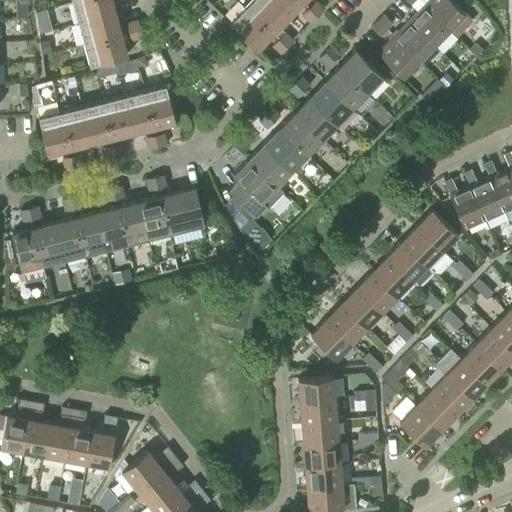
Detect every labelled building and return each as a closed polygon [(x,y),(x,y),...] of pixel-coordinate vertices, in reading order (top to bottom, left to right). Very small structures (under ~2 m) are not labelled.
[(115,10),(112,0),(72,0),(78,21),(115,10)] [(273,31),(288,15),(272,0),(249,0),(246,4),(273,31)] [(272,0),(288,15),(303,0),(272,0)] [(314,0),(309,6),(317,15),(324,9),(314,0)] [(433,44),(436,41),(449,28),(420,0),(408,0),(418,9),(408,19),(433,44)] [(472,19),(465,12),(452,0),(420,0),(449,28),(456,35),(472,19)] [(257,48),(273,31),(246,4),(229,21),(257,48)] [(311,21),(317,15),(309,6),(302,13),(311,21)] [(121,32),(116,11),(115,10),(78,21),(84,42),(121,32)] [(378,19),(387,27),(393,21),(384,13),(378,19)] [(129,30),(141,27),(139,19),(126,22),(129,30)] [(380,34),(387,27),(378,19),(372,25),(380,34)] [(418,59),(431,46),(433,44),(408,19),(393,34),(418,59)] [(131,39),(143,36),(141,27),(129,30),(131,39)] [(287,46),(294,39),(285,31),(279,37),(287,46)] [(121,32),(84,42),(90,64),(127,54),(121,32)] [(403,75),(418,59),(393,34),(377,50),(403,75)] [(281,52),(287,46),(279,37),(272,44),(281,52)] [(340,52),(331,43),(325,50),(334,58),(340,52)] [(339,65),(366,92),(382,75),(355,48),(339,65)] [(327,65),(334,58),(325,50),(318,56),(327,65)] [(350,107),(366,92),(339,65),(323,81),(350,107)] [(296,81),(305,90),(311,83),(302,74),(296,81)] [(298,96),(305,90),(296,81),(289,87),(298,96)] [(336,123),(350,107),(323,81),(309,96),(336,123)] [(28,93),(27,83),(19,83),(20,94),(28,93)] [(144,88),(153,125),(175,120),(165,83),(144,88)] [(132,131),(153,125),(144,88),(122,93),(132,131)] [(434,98),(432,96),(427,91),(421,97),(428,104),(434,98)] [(111,136),(132,131),(122,93),(102,99),(111,136)] [(320,139),(336,123),(309,96),(293,112),(320,139)] [(90,141),(111,136),(102,99),(81,104),(90,141)] [(69,146),(90,141),(81,104),(60,109),(69,146)] [(265,112),(274,121),(280,114),(271,105),(265,112)] [(47,152),(69,146),(60,109),(38,114),(47,152)] [(267,127),(274,121),(265,112),(258,118),(267,127)] [(305,154),(320,139),(293,112),(278,127),(305,154)] [(291,168),(305,154),(278,127),(264,142),(291,168)] [(158,146),(167,143),(164,131),(155,134),(158,146)] [(149,148),(158,146),(155,134),(146,136),(149,148)] [(235,143),(244,152),(250,145),(242,136),(235,143)] [(113,144),(116,156),(125,154),(122,142),(113,144)] [(275,184),(291,168),(264,142),(249,158),(275,184)] [(237,158),(244,152),(235,143),(228,149),(237,158)] [(107,158),(116,156),(113,144),(104,146),(107,158)] [(511,153),(510,149),(503,153),(509,166),(508,166),(511,176),(511,153)] [(71,154),(74,167),(83,165),(80,152),(71,154)] [(65,169),(74,167),(71,154),(62,156),(65,169)] [(256,215),(266,204),(268,206),(282,192),(275,184),(249,158),(234,173),(239,178),(229,188),(256,215)] [(511,205),(511,176),(508,166),(496,171),(490,158),(483,161),(489,175),(488,175),(504,209),(511,205)] [(504,209),(488,175),(477,180),(471,167),(464,170),(470,183),(485,218),(504,209)] [(155,175),(158,187),(166,185),(164,173),(155,175)] [(149,189),(158,187),(155,175),(146,177),(149,189)] [(470,183),(457,189),(451,176),(444,179),(450,192),(449,193),(464,227),(485,218),(470,183)] [(113,186),(116,197),(125,195),(122,183),(113,186)] [(107,200),(116,197),(113,186),(104,188),(107,200)] [(168,232),(204,223),(195,186),(158,195),(168,232)] [(71,196),(74,207),(83,205),(80,194),(71,196)] [(148,237),(168,232),(158,195),(138,200),(148,237)] [(65,210),(74,207),(71,196),(62,198),(65,210)] [(126,242),(148,237),(138,200),(116,205),(126,242)] [(29,207),(32,218),(41,216),(38,204),(29,207)] [(105,248),(126,242),(116,205),(96,210),(105,248)] [(23,221),(32,218),(29,207),(21,209),(23,221)] [(416,224),(441,248),(457,232),(432,208),(416,224)] [(84,253),(105,248),(96,210),(74,216),(84,253)] [(64,258),(84,253),(74,216),(54,221),(64,258)] [(42,263),(64,258),(54,221),(33,226),(42,263)] [(427,263),(441,248),(416,224),(401,239),(427,263)] [(21,269),(42,263),(33,226),(11,231),(21,269)] [(426,264),(427,263),(401,239),(386,255),(408,276),(411,279),(418,286),(433,270),(426,264)] [(396,295),(411,279),(408,276),(386,255),(371,270),(396,295)] [(452,265),(459,272),(466,265),(459,258),(452,265)] [(466,279),(470,275),(473,272),(466,265),(459,272),(466,279)] [(380,311),(396,295),(371,270),(356,286),(380,311)] [(472,284),(479,291),(485,284),(478,277),(472,284)] [(486,298),(489,294),(493,291),(485,284),(479,291),(486,298)] [(366,326),(380,311),(356,286),(340,301),(366,326)] [(421,296),(429,303),(435,296),(428,289),(421,296)] [(436,310),(439,306),(443,303),(435,296),(429,303),(436,310)] [(351,341),(366,326),(340,301),(326,316),(351,341)] [(441,315),(448,322),(455,315),(448,308),(441,315)] [(511,346),(511,316),(505,310),(490,326),(511,346)] [(455,329),(459,325),(462,322),(455,315),(448,322),(455,329)] [(335,357),(351,341),(326,316),(310,332),(335,357)] [(387,322),(398,333),(405,326),(398,319),(394,323),(390,320),(387,322)] [(405,341),(409,337),(412,334),(405,326),(398,333),(405,341)] [(475,341),(501,366),(511,354),(511,346),(490,326),(475,341)] [(412,346),(418,352),(419,353),(425,346),(418,339),(412,346)] [(460,356),(486,382),(501,366),(475,341),(460,356)] [(399,359),(406,365),(418,352),(412,346),(399,359)] [(426,360),(429,356),(432,353),(425,346),(419,353),(426,360)] [(460,356),(459,357),(450,348),(436,363),(445,372),(471,397),(486,382),(460,356)] [(361,358),(368,364),(375,357),(368,350),(361,358)] [(375,371),(379,368),(382,364),(375,357),(368,364),(375,371)] [(411,377),(414,373),(406,365),(399,359),(381,377),(388,384),(395,377),(397,379),(405,371),(411,377)] [(455,413),(471,397),(445,372),(429,388),(455,413)] [(335,396),(333,374),(298,377),(300,399),(335,396)] [(402,384),(397,379),(395,377),(388,384),(395,391),(402,384)] [(376,408),(375,397),(374,388),(364,389),(365,398),(364,398),(365,409),(376,408)] [(441,428),(455,413),(429,388),(415,403),(441,428)] [(355,399),(364,398),(365,398),(364,389),(355,389),(355,399)] [(302,423),(337,419),(335,396),(300,399),(302,423)] [(23,449),(32,400),(19,397),(17,405),(18,405),(17,415),(6,413),(0,412),(0,427),(3,429),(0,445),(23,449)] [(44,453),(50,421),(40,419),(42,409),(43,409),(44,402),(32,400),(23,449),(44,453)] [(425,444),(441,428),(415,403),(399,419),(425,444)] [(74,408),(62,406),(61,412),(61,413),(60,423),(50,421),(44,453),(65,457),(74,408)] [(93,429),(82,427),(84,417),(85,417),(86,410),(74,408),(65,457),(87,461),(93,429)] [(116,424),(117,415),(104,412),(102,421),(116,424)] [(338,439),(337,419),(302,423),(303,442),(338,439)] [(87,461),(108,465),(114,433),(93,429),(87,461)] [(368,441),(378,440),(377,431),(367,432),(368,441)] [(358,433),(359,442),(368,441),(367,432),(358,433)] [(340,461),(338,439),(303,442),(305,464),(340,461)] [(154,457),(147,448),(141,440),(127,451),(133,459),(122,469),(123,471),(116,477),(127,492),(135,485),(136,486),(161,466),(168,460),(175,455),(167,444),(154,457)] [(176,470),(183,464),(175,455),(168,460),(176,470)] [(342,482),(340,461),(305,464),(307,485),(342,482)] [(174,483),(161,466),(136,486),(149,503),(174,483)] [(371,494),(382,494),(382,484),(381,474),(371,475),(372,484),(370,485),(371,494)] [(362,485),(370,485),(372,484),(371,475),(361,476),(362,485)] [(156,511),(172,511),(202,488),(194,478),(187,483),(188,485),(181,490),(174,483),(149,503),(156,511)] [(354,482),(342,483),(342,482),(307,485),(308,508),(344,505),(344,508),(356,507),(354,482)] [(210,498),(202,488),(172,511),(197,511),(195,508),(202,502),(203,503),(210,498)] [(129,493),(107,510),(108,511),(118,511),(134,499),(129,493)] [(40,511),(41,503),(30,501),(28,509),(40,511)] [(40,511),(42,511),(52,511),(54,505),(41,503),(40,511)]
